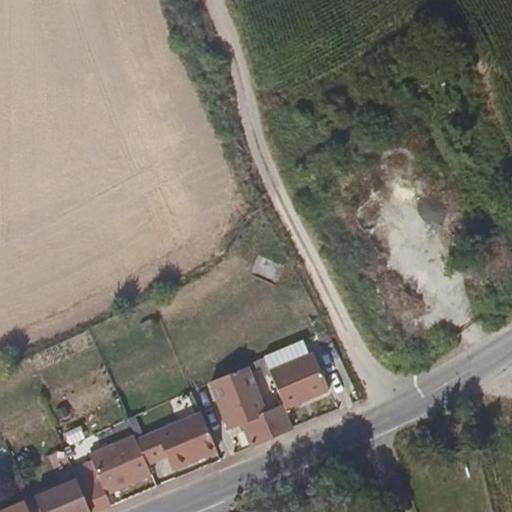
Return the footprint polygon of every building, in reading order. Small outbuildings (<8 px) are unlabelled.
[(473,240),(403,109),(316,154),(388,287),(473,240)] [(435,360),(418,333),(379,355),(395,385),(435,360)] [(312,380),(270,397),(279,421),(283,433),(325,416),(312,380)] [(283,433),(279,421),(262,429),(242,383),(210,397),(218,414),(212,417),(223,445),(234,439),(247,468),(290,451),(283,433)] [(128,451),(139,477),(155,471),(160,483),(163,483),(209,466),(194,427),(128,451)] [(73,506),(75,511),(98,511),(97,506),(143,487),(139,477),(128,451),(127,448),(80,467),(93,497),(73,506)] [(75,511),(73,506),(68,495),(23,511),(75,511)]
